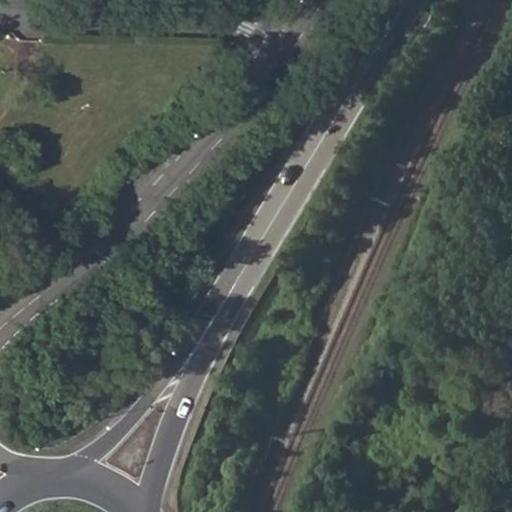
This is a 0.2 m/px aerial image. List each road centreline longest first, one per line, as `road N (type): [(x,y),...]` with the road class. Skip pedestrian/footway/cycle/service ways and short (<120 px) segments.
road 1 (secondary): [(408,0),(193,362)]
road 2 (residential): [(283,47),(111,232),(0,327)]
road 3 (residential): [(283,47),(224,19),(0,15)]
road 4 (secondary): [(193,362),(74,474)]
road 5 (secondary): [(156,511),(157,460),(193,362)]
